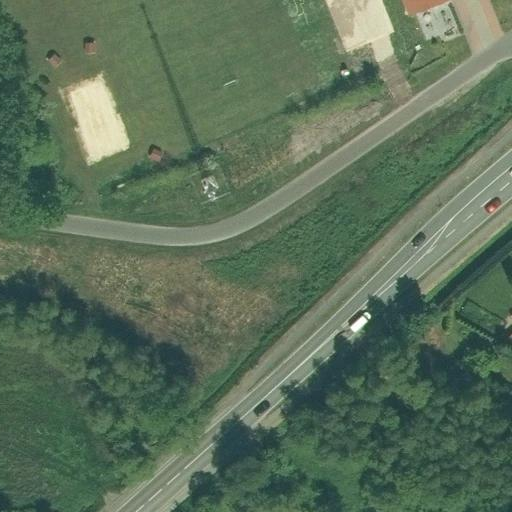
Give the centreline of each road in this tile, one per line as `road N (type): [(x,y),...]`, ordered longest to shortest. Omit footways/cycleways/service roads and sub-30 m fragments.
road 1 (residential): [(0,217),(161,238),(242,226),(511,42)]
road 2 (secondary): [(511,176),(139,511)]
